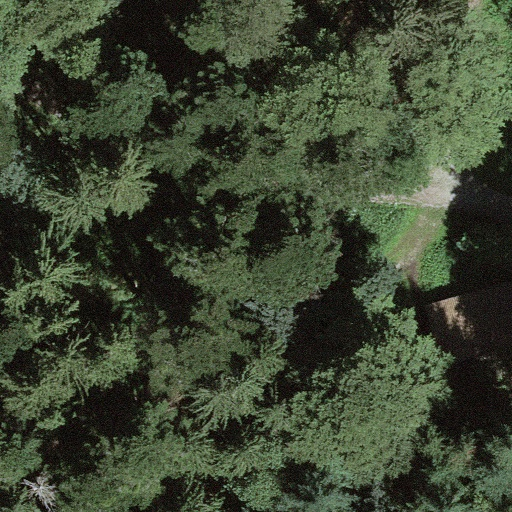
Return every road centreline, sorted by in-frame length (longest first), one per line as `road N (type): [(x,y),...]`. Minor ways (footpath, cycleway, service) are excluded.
road 1 (track): [(511,214),(246,174),(143,141),(0,68)]
road 2 (track): [(471,0),(445,201)]
